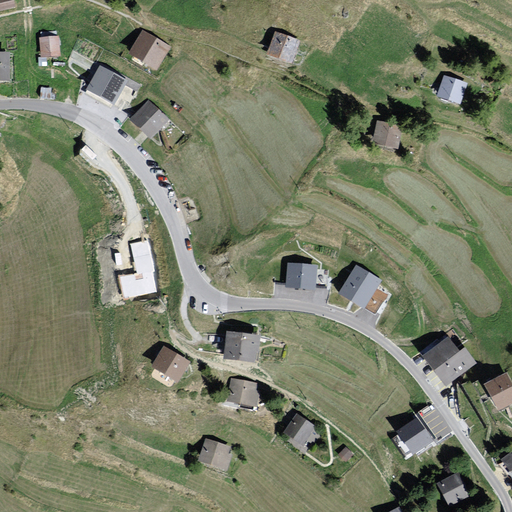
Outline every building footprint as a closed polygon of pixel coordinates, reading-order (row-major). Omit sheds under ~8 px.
[(12,0),(0,0),(0,9),(14,6),(12,0)] [(170,49),(142,33),(127,58),(156,75),(170,49)] [(298,42),(276,34),(269,53),(291,61),(298,42)] [(58,40),(38,40),(39,60),(59,59),(58,40)] [(126,83),(99,68),(86,92),(112,107),(126,83)] [(466,83),(444,76),(438,95),(460,102),(466,83)] [(168,122),(148,102),(128,123),(148,142),(168,122)] [(401,127),(378,122),(374,140),(397,145),(401,127)] [(316,268),(289,264),(287,285),(314,288),(316,268)] [(380,280),(358,266),(341,293),(363,307),(380,280)] [(257,336),(230,332),(226,356),(254,360),(257,336)] [(448,337),(424,355),(445,384),(474,363),(464,349),(459,353),(448,337)] [(187,362),(165,347),(153,366),(176,380),(187,362)] [(511,386),(506,375),(486,385),(499,408),(511,401),(511,386)] [(258,385),(233,379),(229,399),(254,405),(258,385)] [(296,415),(283,435),(301,448),(315,429),(296,415)] [(430,440),(415,419),(398,432),(413,452),(430,440)] [(231,450),(205,441),(197,463),(224,472),(231,450)] [(346,449),(338,457),(344,464),(353,457),(346,449)] [(511,453),(501,462),(511,476),(511,453)] [(457,475),(440,484),(451,505),(468,496),(457,475)]
